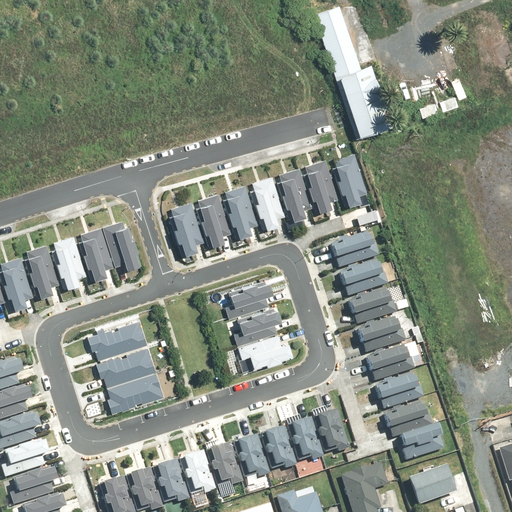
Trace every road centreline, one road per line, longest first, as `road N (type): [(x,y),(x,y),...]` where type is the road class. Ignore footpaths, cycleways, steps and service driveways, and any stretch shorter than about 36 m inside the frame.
road 1 (residential): [(169,285),(282,255),(294,264),(319,348),(307,379),(91,442),(75,429),(50,337)]
road 2 (residential): [(128,173),(326,120)]
road 3 (residential): [(0,214),(128,173)]
road 4 (residential): [(50,337),(60,322),(169,285)]
